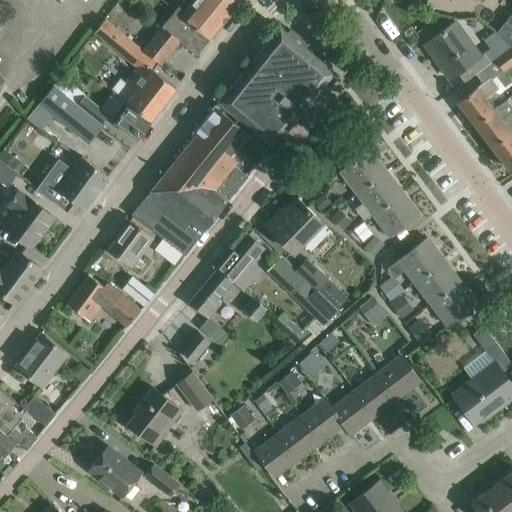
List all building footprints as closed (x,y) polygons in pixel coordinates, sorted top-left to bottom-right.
[(142,48),(145,50),(160,63),(179,40),(196,53),(209,37),(210,38),(239,1),(237,0),(192,0),(184,10),(178,5),(142,48)] [(501,36),(507,40),(511,35),(511,0),(500,14),(507,19),(498,30),(502,34),(501,36)] [(158,62),(104,18),(94,31),(137,67),(125,82),(119,77),(110,87),(125,99),(150,119),(175,86),(153,69),(158,62)] [(455,21),(427,41),(442,61),(439,63),(449,77),(457,71),(464,80),(471,76),(500,45),(507,40),(501,36),(495,30),(484,39),(476,45),(457,19),(455,21)] [(218,100),(273,144),(333,70),(280,26),(232,84),(231,84),(218,100)] [(477,86),(457,101),(474,124),(507,98),(506,98),(499,103),(493,107),(485,97),(497,88),(491,79),(511,62),(511,35),(507,40),(500,45),(471,76),(476,72),(484,82),(478,87),(477,86)] [(60,75),(53,83),(101,122),(108,114),(60,75)] [(53,83),(38,102),(88,142),(102,124),(101,123),(101,122),(53,83)] [(474,124),(491,146),(511,131),(511,129),(511,105),(507,98),(474,124)] [(135,138),(150,119),(125,99),(110,118),(135,138)] [(143,199),(132,213),(185,252),(194,240),(247,175),(234,164),(246,149),(241,145),(251,132),(215,105),(193,131),(196,133),(143,199)] [(511,132),(511,131),(491,146),(508,168),(511,164),(511,132)] [(339,170),(356,192),(386,169),(376,156),(375,158),(369,150),(370,148),(369,147),(339,170)] [(84,207),(108,175),(81,155),(70,170),(56,160),(36,188),(72,213),(79,203),(84,207)] [(0,177),(8,184),(17,173),(0,160),(0,177)] [(356,192),(372,213),(402,191),(392,178),(391,179),(385,171),(386,169),(356,192)] [(4,226),(15,234),(31,246),(54,215),(27,195),(27,196),(18,190),(8,203),(17,209),(4,226)] [(402,191),(372,213),(389,235),(419,212),(409,199),(407,200),(401,192),(402,191)] [(324,193),(314,201),(320,209),(331,202),(324,193)] [(265,225),(280,239),(292,251),(302,241),(311,249),(331,229),(321,221),(297,197),(280,216),(277,213),(265,225)] [(339,208),(331,217),(343,228),(352,219),(339,208)] [(130,218),(108,249),(131,266),(154,235),(130,218)] [(246,231),(218,265),(248,289),(264,269),(266,267),(256,258),(266,247),(246,231)] [(442,260),(444,258),(434,245),(432,247),(425,238),(397,260),(413,281),(442,260)] [(0,290),(15,302),(41,266),(19,249),(4,269),(0,265),(0,290)] [(280,253),(264,269),(295,295),(323,324),(337,309),(316,288),(309,281),(302,274),(296,268),(280,253)] [(296,268),(302,274),(309,281),(316,288),(327,277),(307,257),(296,268)] [(431,302),(458,281),(460,280),(450,267),(449,268),(442,260),(413,281),(431,302)] [(188,301),(203,313),(207,317),(221,300),(217,297),(234,278),(218,265),(188,301)] [(107,309),(126,325),(140,309),(127,297),(109,282),(106,286),(89,273),(66,303),(89,320),(101,303),(108,308),(107,309)] [(381,283),(392,297),(406,287),(396,273),(381,283)] [(131,275),(122,286),(144,304),(153,292),(131,275)] [(446,324),(476,301),(466,288),(465,289),(458,281),(431,302),(430,303),(446,324)] [(403,293),(390,302),(402,317),(414,308),(403,293)] [(243,307),(258,320),(268,307),(259,299),(253,295),(243,307)] [(378,321),(385,330),(394,322),(388,314),(378,321)] [(409,326),(421,341),(432,332),(421,317),(409,326)] [(473,333),(494,361),(452,393),(476,424),(486,417),(485,415),(507,398),(508,400),(511,396),(511,383),(502,369),(511,362),(483,325),(473,333)] [(210,340),(197,330),(180,350),(192,360),(210,340)] [(42,385),(61,361),(68,352),(40,331),(14,363),(42,385)] [(310,352),(300,361),(306,368),(316,359),(310,352)] [(400,354),(377,371),(397,397),(421,379),(400,354)] [(80,362),(72,371),(83,379),(90,370),(80,362)] [(177,382),(191,400),(197,408),(212,397),(205,389),(192,371),(177,382)] [(377,371),(354,389),(374,415),(397,397),(377,371)] [(289,372),(280,379),(287,387),(295,380),(289,372)] [(128,422),(144,434),(155,443),(165,431),(160,428),(178,405),(153,386),(135,409),(137,411),(128,422)] [(324,397),(343,423),(350,432),(374,415),(354,389),(331,406),(324,397)] [(0,394),(0,425),(17,439),(16,441),(26,448),(37,435),(25,426),(21,431),(13,425),(23,413),(0,394)] [(23,407),(45,425),(55,412),(34,394),(23,407)] [(324,397),(300,414),(320,440),(343,423),(324,397)] [(256,418),(245,403),(231,413),(242,428),(256,418)] [(300,414),(277,431),(297,458),(320,440),(300,414)] [(0,460),(16,441),(17,439),(0,425),(0,460)] [(254,449),(255,450),(274,475),(297,458),(277,431),(254,449)] [(245,441),(240,446),(251,461),(257,469),(263,464),(257,456),(245,441)] [(89,468),(123,495),(142,471),(107,444),(89,468)] [(145,474),(170,494),(178,483),(153,463),(145,474)] [(511,470),(494,484),(511,507),(511,470)] [(350,501),(358,511),(402,511),(378,480),(350,501)] [(511,511),(511,507),(494,484),(472,501),(479,511),(511,511)]
